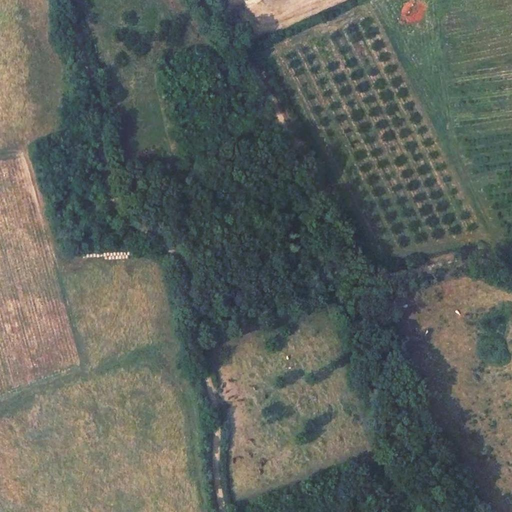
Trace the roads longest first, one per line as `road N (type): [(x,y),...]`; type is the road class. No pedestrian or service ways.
road 1 (track): [(70,0),(110,202),(171,251),(183,273),(217,416),(222,511)]
road 2 (track): [(200,0),(254,72),(357,243),(386,270)]
road 3 (track): [(386,270),(471,257),(511,267)]
